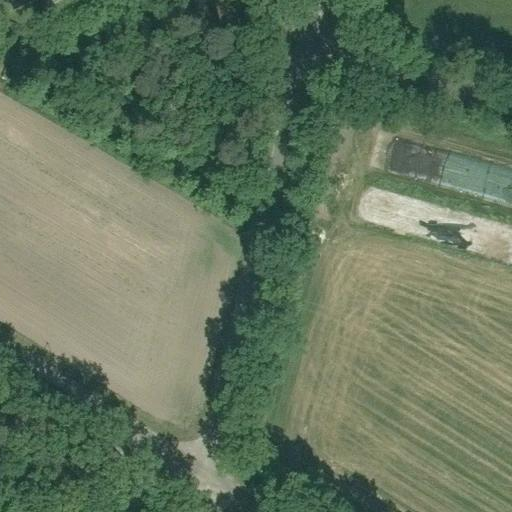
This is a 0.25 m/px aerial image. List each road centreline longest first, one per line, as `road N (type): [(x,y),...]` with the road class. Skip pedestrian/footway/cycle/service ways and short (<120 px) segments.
road 1 (unclassified): [(308,46),(196,470)]
road 2 (residential): [(196,470),(0,360)]
road 3 (residential): [(511,104),(308,46)]
